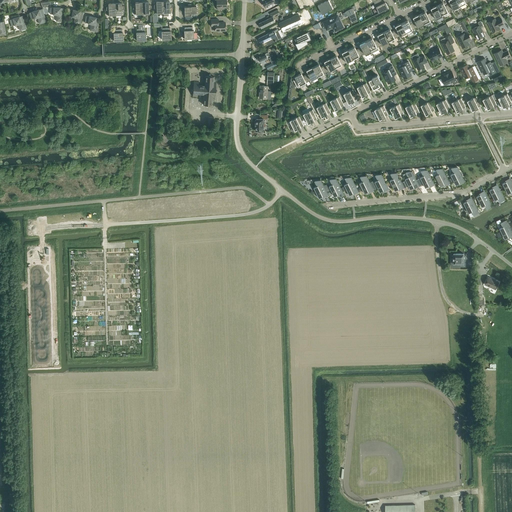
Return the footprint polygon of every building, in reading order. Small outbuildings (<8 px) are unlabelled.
[(216,0),(217,8),(227,8),(226,0),(216,0)] [(329,0),(328,0),(318,5),(323,14),(333,9),(329,0)] [(450,3),(448,4),(451,11),(454,10),(460,7),(456,0),(449,0),(450,3)] [(163,13),(163,1),(156,2),(156,5),(154,5),(154,8),(155,8),(155,14),(163,13)] [(169,1),(163,1),(163,13),(171,13),(171,8),(172,8),(172,4),(170,4),(169,1)] [(382,1),(375,4),(376,7),(379,13),(385,11),(386,11),(386,10),(389,9),(386,2),(383,3),(382,1)] [(501,1),(496,4),(497,6),(500,10),(501,12),(505,10),(504,8),(502,3),(501,1)] [(142,14),(142,2),(135,2),(135,6),(133,6),(133,9),(134,9),(134,14),(142,14)] [(148,2),(142,2),(142,14),(150,14),(150,8),(151,8),(151,5),(149,5),(148,2)] [(115,15),(115,3),(108,4),(108,7),(106,7),(106,10),(107,10),(107,16),(115,15)] [(121,3),(115,3),(115,15),(123,15),(123,10),(124,10),(124,6),(122,6),(121,3)] [(441,4),(437,6),(442,16),(448,13),(448,12),(451,11),(448,4),(445,6),(444,3),(442,4),(442,3),(440,4),(441,4)] [(191,4),(187,4),(187,6),(184,7),(185,17),(191,16),(191,15),(197,14),(196,5),(191,5),(191,4)] [(432,12),(430,13),(433,20),(436,19),(442,16),(437,6),(434,7),(433,8),(431,9),(432,12)] [(50,7),(50,14),(53,14),(57,15),(56,21),(63,22),(64,8),(61,8),(54,7),(54,8),(50,7)] [(352,8),(346,11),(348,16),(349,16),(352,22),(357,19),(352,8)] [(31,19),(32,19),(34,18),(34,19),(38,18),(39,24),(46,22),(42,9),(39,10),(32,12),(29,13),(31,19)] [(70,9),(68,16),(72,16),(71,17),(75,17),(73,24),(80,25),(83,12),(80,11),(73,9),(73,10),(70,9)] [(423,13),(420,15),(424,24),(431,21),(433,20),(430,13),(427,15),(426,12),(424,12),(423,13)] [(284,31),(302,23),(299,15),(282,23),(282,22),(281,23),(280,23),(284,32),(284,31)] [(415,21),(412,22),(415,29),(418,27),(418,28),(424,24),(420,15),(417,16),(415,16),(415,17),(413,18),(415,21)] [(20,16),(13,19),(10,20),(12,26),(15,25),(18,24),(20,31),(27,29),(23,16),(20,17),(20,16)] [(86,16),(85,22),(88,23),(91,24),(90,30),(97,32),(99,18),(96,18),(89,16),(89,17),(86,16)] [(337,16),(323,23),(327,30),(332,27),(332,26),(334,27),(336,31),(343,27),(337,16)] [(268,19),(259,23),(259,24),(261,29),(271,24),(275,22),(273,17),(268,19)] [(218,19),(211,20),(211,26),(215,26),(215,31),(218,31),(219,32),(221,32),(222,31),(225,31),(225,23),(218,23),(218,19)] [(454,19),(446,23),(448,27),(456,23),(454,19)] [(495,19),(488,22),(493,33),(500,29),(499,27),(501,26),(504,25),(501,19),(496,21),(495,19)] [(405,22),(402,23),(407,33),(413,30),(415,29),(412,22),(410,23),(408,20),(406,21),(405,21),(405,22)] [(480,26),(472,29),(478,40),(485,36),(481,28),(484,27),(481,21),(478,22),(480,26)] [(397,30),(394,31),(398,37),(400,36),(407,33),(402,23),(399,25),(399,24),(397,25),(398,26),(396,27),(397,30)] [(137,35),(136,35),(136,40),(139,40),(139,42),(143,42),(143,40),(146,40),(146,32),(145,32),(145,29),(142,29),(142,24),(138,24),(139,29),(137,29),(137,35)] [(185,31),(184,31),(184,39),(187,39),(187,40),(191,40),(191,39),(194,39),(194,30),(193,30),(193,27),(185,28),(185,31)] [(162,31),(161,31),(162,40),(165,39),(165,41),(169,41),(169,39),(171,39),(171,33),(170,33),(170,28),(162,28),(162,31)] [(114,33),(113,33),(114,41),(117,41),(117,43),(121,42),(121,41),(123,41),(123,35),(122,35),(122,29),(114,30),(114,33)] [(387,31),(384,32),(389,42),(395,39),(398,37),(394,31),(392,32),(390,29),(389,30),(387,30),(387,31)] [(281,37),(278,31),(277,30),(259,39),(261,44),(266,41),(268,45),(275,41),(275,42),(276,41),(278,40),(278,39),(281,38),(281,37)] [(297,37),(297,38),(295,39),(297,43),(296,44),(299,49),(308,44),(308,43),(308,44),(306,41),(308,40),(312,39),(309,33),(309,32),(308,33),(308,32),(297,37)] [(379,38),(377,40),(380,46),(383,45),(389,42),(384,32),(381,34),(381,33),(380,34),(378,35),(379,38)] [(457,37),(457,38),(462,48),(469,44),(468,42),(471,40),(468,33),(465,35),(464,34),(457,37)] [(447,41),(442,44),(447,54),(455,51),(451,44),(454,42),(451,35),(445,38),(447,41)] [(369,39),(370,39),(366,41),(372,53),(379,50),(377,48),(380,46),(377,40),(374,41),(373,38),(371,39),(371,38),(369,39)] [(360,44),(362,47),(359,48),(362,55),(365,54),(366,56),(372,53),(366,41),(364,42),(363,42),(362,43),(360,44)] [(352,48),(349,50),(353,60),(360,57),(360,56),(362,55),(359,48),(356,50),(355,47),(353,48),(353,47),(352,48)] [(439,48),(428,53),(432,61),(433,61),(435,60),(443,56),(439,48)] [(275,49),(257,58),(259,62),(267,58),(268,58),(269,58),(270,58),(272,63),(280,59),(275,49)] [(344,56),(341,57),(345,64),(347,63),(353,60),(349,50),(346,51),(344,52),(342,53),(344,56)] [(502,50),(494,54),(500,66),(507,62),(506,59),(510,57),(507,51),(504,52),(505,53),(503,54),(502,50)] [(334,57),(331,59),(336,68),(342,65),(345,64),(341,57),(339,59),(337,56),(336,56),(335,56),(334,57)] [(419,57),(413,60),(418,70),(424,67),(423,64),(424,63),(424,64),(427,62),(424,56),(420,58),(419,57)] [(326,65),(323,66),(327,73),(329,71),(329,72),(336,68),(331,59),(328,60),(326,60),(327,61),(325,62),(326,65)] [(485,59),(476,63),(478,62),(484,74),(488,72),(490,75),(496,72),(496,73),(500,71),(495,62),(491,63),(491,62),(490,62),(491,63),(489,64),(488,64),(487,63),(485,59)] [(412,75),(410,72),(413,70),(409,62),(403,65),(404,67),(399,69),(404,79),(412,75)] [(316,66),(313,67),(318,77),(324,74),(327,73),(323,66),(321,67),(319,64),(318,65),(316,65),(316,66)] [(396,80),(393,75),(396,74),(392,65),(386,68),(387,70),(383,72),(388,84),(396,80)] [(473,67),(469,69),(468,65),(460,69),(465,79),(470,76),(473,82),(479,79),(473,67)] [(308,74),(306,75),(309,81),(312,80),(318,77),(313,67),(310,69),(310,68),(309,69),(309,70),(307,71),(308,74)] [(445,76),(441,77),(445,85),(453,81),(454,85),(458,83),(457,79),(456,79),(452,72),(448,74),(445,75),(445,76)] [(299,74),(299,75),(295,76),(297,79),(294,81),(294,80),(297,87),(300,86),(307,83),(306,83),(309,81),(306,75),(303,76),(302,73),(300,74),(300,73),(299,74)] [(378,90),(384,87),(378,75),(372,78),(373,79),(369,81),(374,90),(378,88),(378,90)] [(194,81),(193,90),(192,97),(197,98),(198,94),(204,94),(203,104),(212,105),(211,105),(212,99),(215,99),(216,83),(213,83),(214,77),(205,76),(205,86),(198,86),(199,82),(194,81)] [(362,98),(363,97),(363,98),(365,97),(364,97),(369,94),(368,94),(371,93),(366,83),(364,84),(357,87),(362,98)] [(268,86),(267,86),(261,85),(260,98),(271,99),(271,94),(267,94),(268,86)] [(349,104),(350,104),(351,104),(351,103),(355,101),(355,100),(357,99),(358,100),(358,99),(353,90),(350,91),(344,94),(349,104)] [(503,108),(504,108),(506,108),(505,107),(510,105),(509,104),(511,103),(511,102),(507,94),(505,95),(498,98),(503,108)] [(488,110),(489,109),(489,110),(490,109),(494,107),(494,106),(496,105),(497,105),(492,95),(489,97),(489,96),(483,100),(488,110)] [(335,111),(336,111),(338,110),(342,108),(342,107),(344,106),(340,96),(339,96),(339,97),(337,98),(330,101),(335,111)] [(472,111),(473,111),(475,111),(474,110),(479,108),(478,107),(481,106),(481,107),(481,106),(477,97),(476,97),(474,98),(467,101),(472,111)] [(457,113),(458,112),(458,113),(459,112),(463,110),(463,109),(466,108),(461,98),(458,100),(458,99),(452,103),(457,113)] [(441,114),(442,114),(444,114),(444,113),(448,111),(448,110),(450,109),(450,110),(451,109),(446,100),(445,100),(443,101),(436,104),(441,114)] [(426,116),(427,115),(427,116),(428,115),(432,113),(432,112),(435,111),(430,101),(427,103),(427,102),(421,106),(426,116)] [(322,118),(323,117),(323,118),(324,117),(328,114),(331,113),(326,103),(323,104),(317,107),(322,118)] [(411,117),(413,117),(413,116),(417,114),(417,113),(419,112),(419,113),(420,112),(415,103),(414,103),(415,103),(412,104),(406,107),(411,117)] [(395,119),(396,118),(396,119),(397,118),(402,116),(401,115),(404,114),(399,104),(397,106),(397,105),(390,109),(395,119)] [(380,120),(381,120),(382,120),(382,119),(386,117),(386,116),(388,115),(388,116),(389,115),(384,105),(384,106),(381,107),(375,110),(380,120)] [(309,124),(311,124),(311,123),(315,121),(315,120),(317,119),(317,120),(318,119),(313,110),(312,110),(313,110),(310,111),(304,114),(309,124)] [(256,126),(256,127),(256,131),(258,131),(258,132),(259,133),(262,133),(263,132),(264,132),(264,131),(264,127),(265,127),(266,126),(266,125),(266,124),(265,123),(264,123),(264,119),(268,119),(268,115),(260,115),(260,119),(257,119),(256,119),(256,124),(256,126)] [(293,132),(296,131),(297,130),(302,128),(301,127),(304,126),(299,116),(299,117),(297,118),(296,118),(290,121),(293,128),(291,129),(293,132)] [(458,168),(452,168),(454,173),(451,175),(456,185),(461,183),(461,184),(464,182),(465,184),(466,183),(458,168)] [(442,169),(437,170),(439,174),(435,176),(441,187),(446,184),(446,185),(449,184),(450,185),(442,169)] [(427,171),(422,171),(424,176),(420,178),(426,188),(430,186),(431,187),(434,185),(435,187),(435,186),(427,171)] [(412,172),(406,173),(409,177),(405,179),(410,190),(415,187),(416,188),(419,187),(419,188),(420,188),(419,186),(418,183),(412,172)] [(397,173),(391,174),(393,179),(390,180),(395,191),(400,189),(401,190),(404,188),(404,189),(405,189),(397,173)] [(382,175),(376,176),(378,180),(375,182),(380,193),(385,190),(385,191),(388,190),(389,191),(390,191),(382,175)] [(367,176),(361,177),(363,182),(359,183),(365,194),(370,192),(370,193),(373,191),(374,192),(367,176)] [(511,192),(511,193),(511,181),(510,177),(509,177),(510,179),(507,180),(507,181),(502,184),(508,194),(511,192)] [(351,178),(346,178),(348,183),(344,185),(350,195),(355,193),(355,194),(358,193),(359,194),(359,192),(357,189),(351,178)] [(336,179),(330,180),(333,185),(329,186),(334,197),(339,194),(341,197),(344,195),(336,179)] [(321,181),(315,181),(317,186),(314,188),(319,198),(324,196),(325,197),(328,195),(328,197),(329,197),(321,181)] [(498,199),(500,202),(500,203),(505,200),(497,183),(496,184),(497,185),(494,187),(494,188),(489,190),(495,201),(498,199)] [(485,205),(487,209),(492,207),(484,190),(483,190),(484,191),(481,193),(481,194),(476,196),(482,207),(485,205)] [(472,212),(474,215),(474,216),(479,213),(473,201),(472,198),(471,196),(470,197),(471,198),(468,199),(468,200),(463,203),(469,214),(472,212)] [(511,232),(506,221),(501,223),(503,227),(500,229),(505,239),(510,237),(510,238),(511,236),(511,232)] [(452,263),(452,267),(460,267),(460,264),(464,264),(464,254),(454,253),(454,258),(453,258),(453,259),(454,259),(454,263),(452,263)] [(488,277),(485,285),(496,290),(499,282),(492,279),(488,277)]
